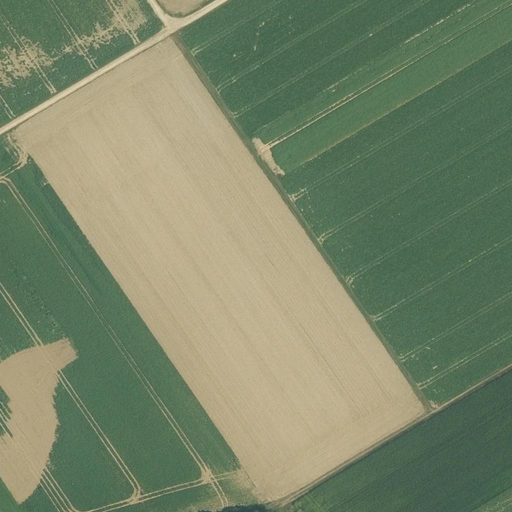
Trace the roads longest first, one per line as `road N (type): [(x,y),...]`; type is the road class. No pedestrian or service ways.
road 1 (track): [(151,0),(432,414)]
road 2 (track): [(285,511),(511,368)]
road 3 (track): [(221,0),(0,135)]
